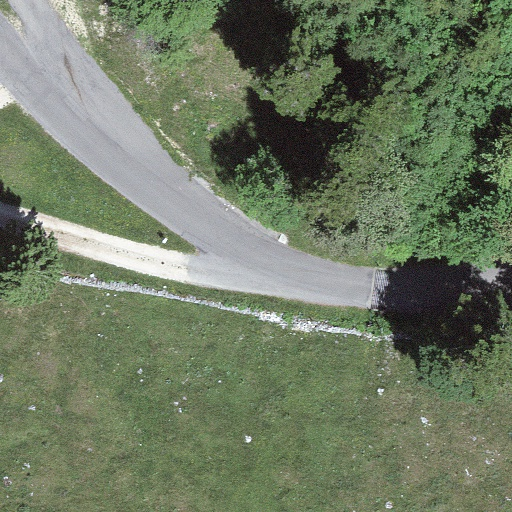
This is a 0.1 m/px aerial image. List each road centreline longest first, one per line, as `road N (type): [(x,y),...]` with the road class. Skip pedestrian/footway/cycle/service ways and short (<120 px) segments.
road 1 (unclassified): [(0,45),(136,165),(275,267),(383,291),(511,274)]
road 2 (track): [(275,267),(192,269),(0,221)]
road 3 (track): [(25,0),(89,120)]
